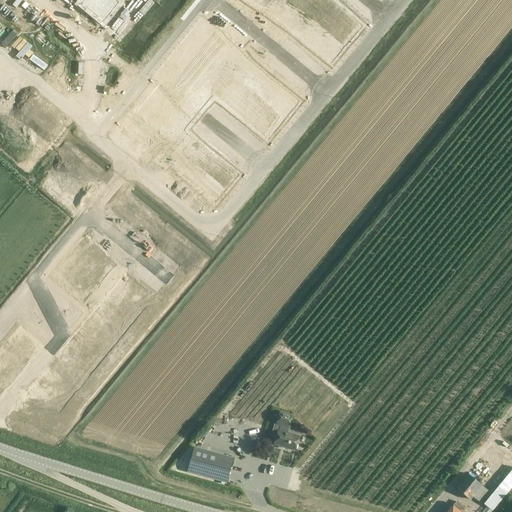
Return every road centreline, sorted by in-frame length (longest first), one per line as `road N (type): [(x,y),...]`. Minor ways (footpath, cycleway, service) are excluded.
road 1 (residential): [(98,134),(207,225),(219,222),(327,92)]
road 2 (unclassified): [(213,511),(34,459)]
road 3 (residential): [(213,0),(327,92)]
road 4 (residential): [(0,53),(98,134)]
